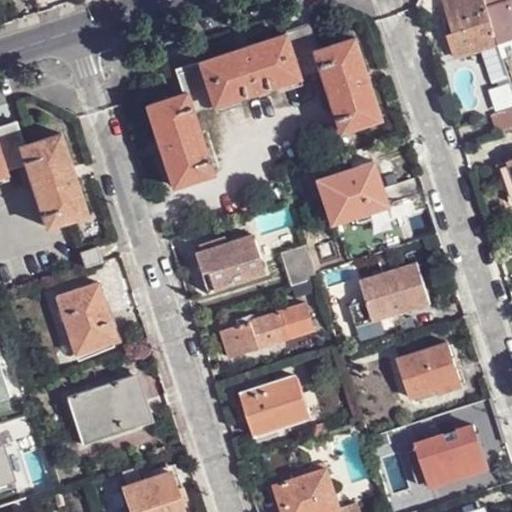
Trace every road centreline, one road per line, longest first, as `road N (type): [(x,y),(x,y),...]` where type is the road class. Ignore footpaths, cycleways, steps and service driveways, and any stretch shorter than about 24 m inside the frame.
road 1 (residential): [(232,511),(77,28)]
road 2 (residential): [(389,0),(511,380)]
